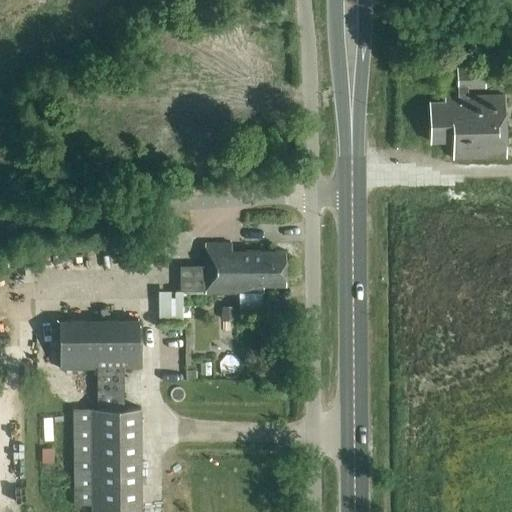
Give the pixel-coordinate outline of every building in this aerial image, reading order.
[(262,64),(262,48),(196,48),(196,108),(267,108),(267,76),(287,76),(287,64),(262,64)] [(478,95),(478,86),(497,86),(497,74),(467,74),(467,95),(478,95)] [(511,143),(511,103),(500,104),(500,87),(478,88),(479,96),(445,97),(447,146),(511,143)] [(213,156),(214,128),(197,127),(196,155),(213,156)] [(169,166),(170,149),(158,149),(158,166),(169,166)] [(231,244),(204,244),(204,266),(180,267),(180,291),(204,291),(204,294),(263,294),(263,286),(285,286),(285,251),(231,251),(231,244)] [(29,258),(18,259),(19,276),(30,275),(29,258)] [(221,321),(235,321),(235,307),(221,307),(221,321)] [(139,321),(59,321),(59,370),(96,369),(97,409),(91,409),(92,511),(140,511),(140,409),(124,409),(123,369),(139,369),(139,321)] [(226,375),(249,375),(249,353),(227,352),(226,375)]
